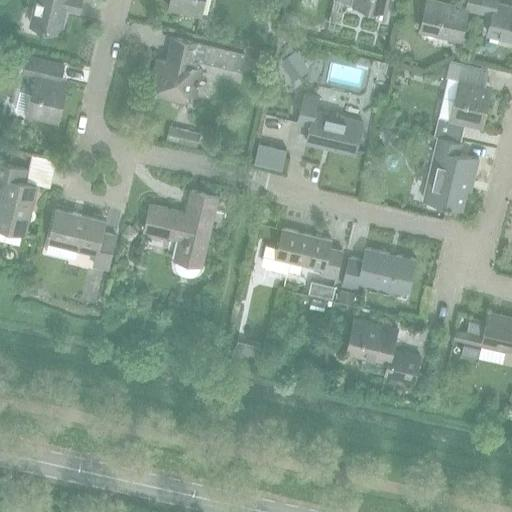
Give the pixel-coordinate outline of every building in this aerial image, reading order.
[(78,10),(80,0),(35,0),(30,24),(60,31),(66,7),(78,10)] [(170,0),(169,7),(200,14),(203,0),(170,0)] [(384,11),(386,0),(352,0),(352,3),(384,11)] [(478,12),(481,0),(468,0),(466,7),(434,0),(426,0),(420,30),(459,39),(466,9),(478,12)] [(481,0),(478,12),(492,15),(488,33),(511,38),(511,6),(495,3),(495,0),(481,0)] [(240,69),(244,53),(171,36),(166,59),(157,57),(151,85),(159,87),(157,95),(185,102),(187,93),(195,95),(202,68),(197,67),(199,59),(240,69)] [(56,121),(65,86),(58,85),(63,65),(27,56),(24,70),(36,73),(26,114),(56,121)] [(433,134),(438,135),(460,141),(464,122),(481,126),(489,91),(482,89),(487,69),(451,61),(447,76),(459,78),(449,119),(438,116),(433,134)] [(354,152),(361,121),(314,110),(318,96),(305,93),(298,122),(310,125),(306,141),(354,152)] [(170,125),(168,138),(198,145),(201,132),(170,125)] [(460,141),(438,135),(431,166),(435,167),(428,201),(450,206),(451,204),(462,207),(468,180),(472,181),(478,157),(458,153),(461,141),(460,141)] [(0,226),(24,232),(35,183),(25,181),(27,168),(0,161),(0,176),(5,177),(0,197),(0,226)] [(200,264),(216,195),(191,189),(185,212),(149,204),(143,229),(180,237),(175,258),(176,258),(176,259),(176,261),(176,263),(177,265),(177,267),(179,268),(180,270),(182,271),(184,272),(185,272),(188,273),(190,272),(192,272),(194,271),(195,270),(197,268),(198,267),(199,265),(199,263),(200,264)] [(107,267),(115,234),(106,232),(102,232),(104,220),(56,209),(49,240),(96,251),(93,264),(107,267)] [(327,246),(329,237),(310,233),(282,227),(277,245),(268,243),(264,260),(267,265),(287,269),(289,260),(322,267),(320,273),(334,276),(340,249),(327,246)] [(407,290),(415,257),(364,246),(361,259),(347,256),(341,283),(357,287),(358,279),(407,290)] [(511,316),(487,311),(485,320),(470,317),(461,354),(477,357),(480,343),(511,349),(511,316)] [(412,380),(418,354),(390,347),(395,327),(353,317),(345,351),(360,354),(357,366),(384,372),(384,373),(412,380)]
